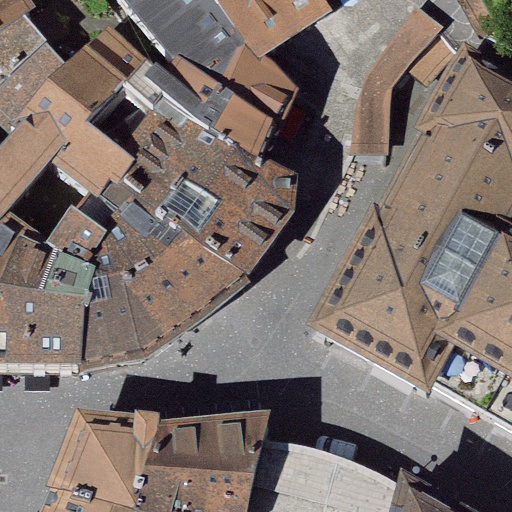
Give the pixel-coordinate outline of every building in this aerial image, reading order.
[(0,0),(0,57),(36,26),(49,18),(34,0),(0,0)] [(221,0),(116,0),(173,68),(283,130),(301,86),(257,51),(221,0)] [(221,0),(257,51),(295,26),(277,0),(221,0)] [(277,0),(295,26),(329,2),(328,0),(277,0)] [(458,0),(482,39),(499,27),(483,0),(458,0)] [(433,20),(421,11),(375,67),(359,98),(352,156),(369,155),(388,155),(392,89),(410,65),(444,28),(433,20)] [(0,114),(58,52),(36,26),(0,57),(0,114)] [(0,181),(0,343),(31,281),(5,263),(65,172),(114,208),(145,165),(134,157),(107,137),(142,93),(162,74),(118,35),(79,77),(0,181)] [(0,114),(0,181),(79,77),(58,52),(0,114)] [(283,130),(173,68),(163,77),(162,74),(142,93),(161,111),(261,178),(283,130)] [(511,103),(465,78),(405,186),(511,244),(511,103)] [(229,305),(283,244),(302,215),(301,181),(261,178),(161,111),(134,157),(145,165),(114,208),(107,217),(117,224),(229,305)] [(444,409),(452,395),(511,290),(511,244),(405,186),(319,341),(444,409)] [(0,380),(71,378),(88,375),(108,244),(107,233),(90,222),(52,271),(39,262),(31,281),(0,343),(0,380)] [(107,233),(108,244),(173,346),(229,305),(117,224),(107,233)] [(173,346),(108,244),(88,375),(149,363),(173,346)] [(511,431),(511,290),(452,395),(511,431)] [(280,437),(183,446),(159,511),(262,511),(277,456),(280,437)] [(52,500),(64,502),(101,511),(159,511),(183,446),(87,438),(67,473),(52,500)] [(440,511),(418,500),(375,477),(313,460),(277,456),(262,511),(440,511)] [(101,511),(64,502),(61,511),(101,511)]
